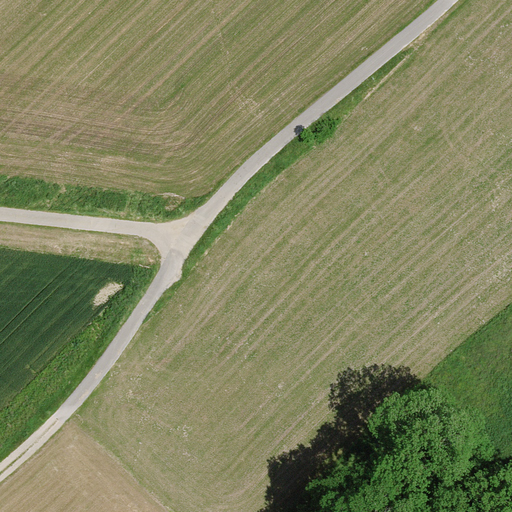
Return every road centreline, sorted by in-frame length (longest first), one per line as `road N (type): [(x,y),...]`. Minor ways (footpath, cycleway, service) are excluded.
road 1 (track): [(0,425),(336,67),(418,0)]
road 2 (track): [(0,224),(179,228)]
